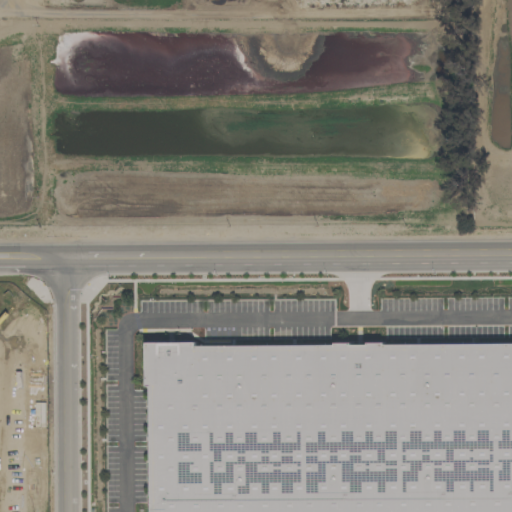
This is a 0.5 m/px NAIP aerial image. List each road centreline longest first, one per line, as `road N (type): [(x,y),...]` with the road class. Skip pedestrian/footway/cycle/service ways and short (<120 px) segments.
road 1 (tertiary): [(0,253),(511,248)]
road 2 (tertiary): [(66,253),(66,511)]
